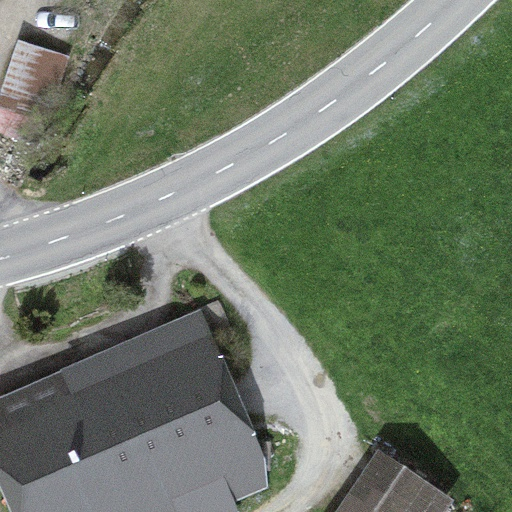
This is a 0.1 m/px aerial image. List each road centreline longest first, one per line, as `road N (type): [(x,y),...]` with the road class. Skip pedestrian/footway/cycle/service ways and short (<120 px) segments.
road 1 (secondary): [(0,258),(175,196),(257,154),(321,113),(457,0)]
road 2 (track): [(175,196),(216,296),(292,388),(313,462),(300,501),(282,511)]
road 3 (track): [(216,296),(0,374)]
